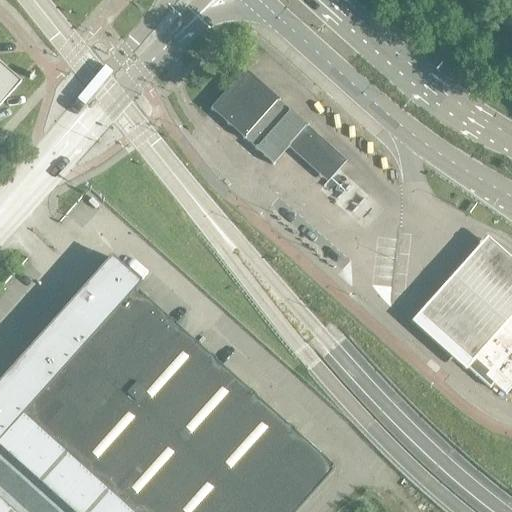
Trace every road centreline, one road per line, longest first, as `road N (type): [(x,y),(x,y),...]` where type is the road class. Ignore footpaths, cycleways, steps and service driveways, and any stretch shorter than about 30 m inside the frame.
road 1 (secondary): [(256,0),(417,135),(511,199)]
road 2 (secondary): [(511,138),(470,115),(331,0)]
road 3 (unclassified): [(65,144),(204,0)]
road 4 (unclassified): [(172,0),(83,102),(65,144)]
